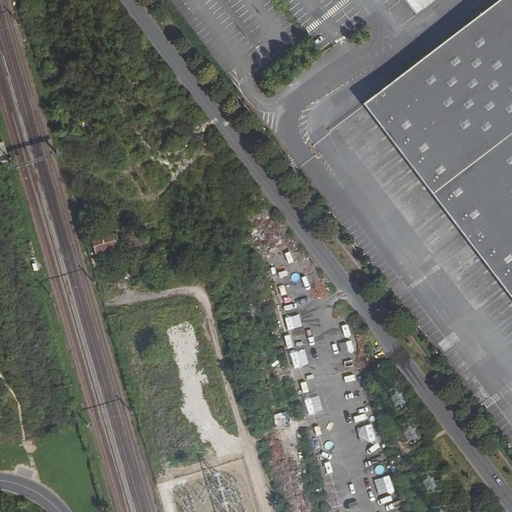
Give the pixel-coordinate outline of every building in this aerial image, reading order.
[(511,0),(501,0),(368,102),(511,290),(511,0)] [(406,0),(416,13),(433,0),(406,0)] [(130,233),(120,236),(122,243),(132,239),(130,233)] [(112,235),(93,240),(97,253),(116,247),(112,235)] [(128,253),(119,254),(122,268),(130,266),(128,253)] [(193,355),(191,349),(195,348),(189,326),(166,333),(174,361),(193,355)] [(170,360),(155,364),(158,372),(172,369),(170,360)] [(404,410),(396,412),(400,422),(407,420),(404,410)] [(201,435),(193,438),(202,469),(227,462),(223,450),(219,451),(215,439),(203,443),(201,435)] [(421,454),(398,461),(403,478),(431,470),(429,461),(423,463),(421,454)] [(393,458),(389,460),(395,480),(399,479),(393,458)]
